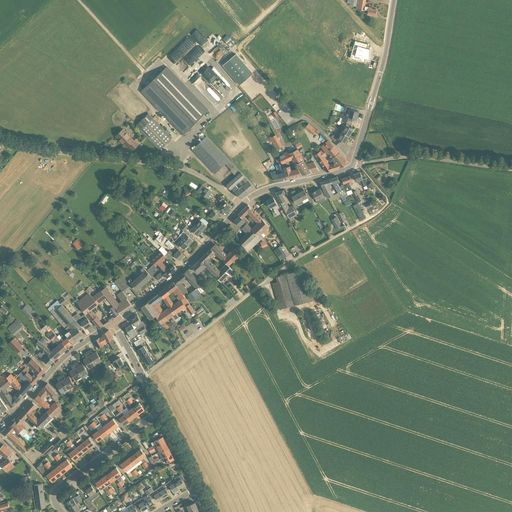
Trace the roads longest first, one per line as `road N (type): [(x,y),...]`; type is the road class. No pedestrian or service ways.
road 1 (unclassified): [(0,139),(184,169),(241,205)]
road 2 (residential): [(143,377),(300,257)]
road 3 (residential): [(114,321),(186,264),(241,205)]
road 4 (unclassified): [(353,164),(420,157),(511,170)]
road 5 (residential): [(0,428),(114,321)]
road 6 (residential): [(60,511),(56,490),(161,412)]
road 7 (residential): [(32,466),(143,377)]
road 8 (residential): [(241,205),(353,164)]
